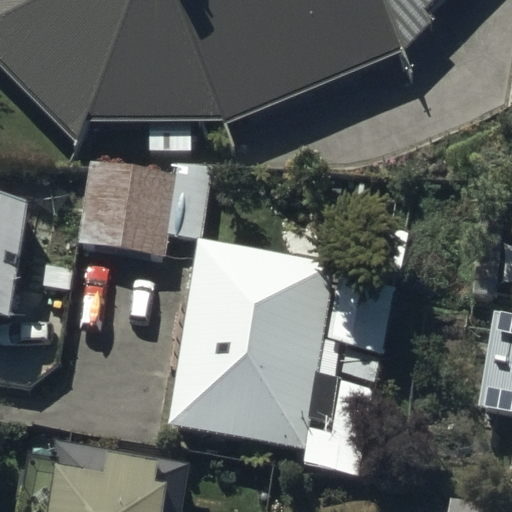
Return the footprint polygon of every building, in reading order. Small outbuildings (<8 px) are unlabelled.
[(0,0),(0,67),(2,70),(82,151),(220,149),(398,75),(468,0),(0,0)] [(92,191),(84,263),(165,273),(174,201),(92,191)] [(0,344),(12,346),(30,232),(0,227),(0,344)] [(334,270),(203,250),(174,433),(305,454),(334,270)] [(511,344),(509,344),(493,434),(511,436),(511,344)] [(178,511),(182,488),(65,470),(62,487),(35,483),(30,511),(178,511)]
